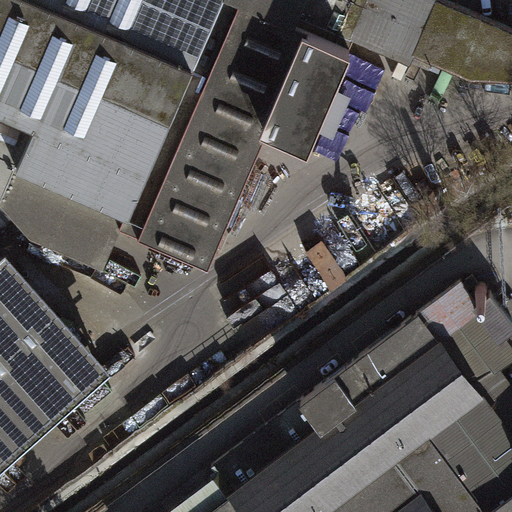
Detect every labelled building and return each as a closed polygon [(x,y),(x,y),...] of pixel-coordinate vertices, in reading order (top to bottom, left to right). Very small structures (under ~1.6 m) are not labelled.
[(511,77),(511,25),(452,0),(0,0),(0,104),(30,118),(13,157),(130,207),(148,215),(141,235),(209,261),(268,124),(308,141),(351,44),(355,37),(410,60),(414,51),(472,75),(511,77)] [(121,226),(141,235),(148,215),(130,207),(13,157),(30,118),(0,104),(0,199),(30,234),(104,266),(121,226)] [(5,243),(0,248),(0,461),(112,363),(5,243)] [(464,283),(502,334),(511,325),(511,318),(502,304),(492,292),(492,291),(491,289),(489,290),(487,293),(486,294),(483,295),(479,295),(477,293),(475,291),(475,288),(475,285),(476,284),(473,281),(475,280),(473,278),(472,279),(471,277),(469,277),(466,279),(467,281),(464,283)] [(511,511),(511,386),(500,371),(510,363),(507,359),(511,355),(511,347),(502,334),(464,283),(461,278),(212,462),(219,472),(233,491),(203,511),(511,511)] [(511,297),(502,304),(511,318),(511,297)] [(203,511),(233,491),(219,472),(164,511),(203,511)]
